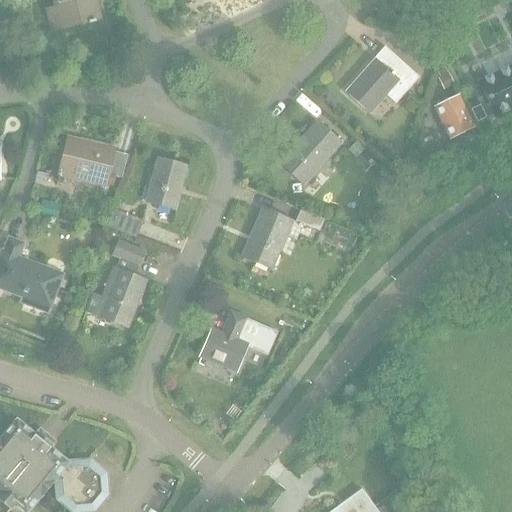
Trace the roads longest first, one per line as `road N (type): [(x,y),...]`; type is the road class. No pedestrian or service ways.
road 1 (residential): [(231,493),(398,306),(511,209)]
road 2 (residential): [(129,412),(220,190),(221,150)]
road 3 (residential): [(221,150),(243,137),(329,40),(333,14),(324,0)]
road 4 (residential): [(0,96),(146,105)]
road 5 (residential): [(279,0),(155,56)]
road 6 (residential): [(129,412),(0,372)]
road 7 (residential): [(231,493),(213,470),(129,412)]
